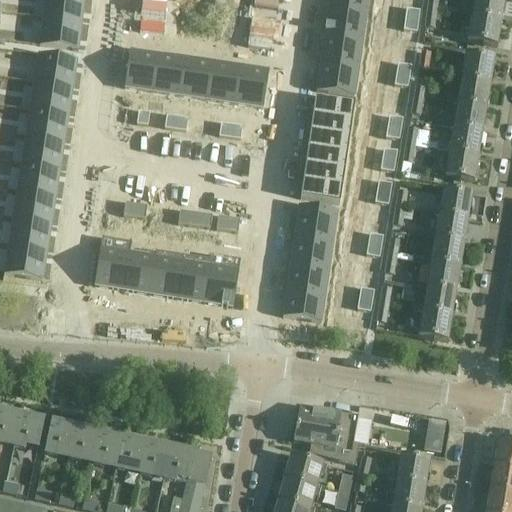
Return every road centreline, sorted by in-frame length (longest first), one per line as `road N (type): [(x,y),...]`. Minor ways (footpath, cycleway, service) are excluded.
road 1 (residential): [(258,365),(258,306),(308,0)]
road 2 (residential): [(115,0),(65,349)]
road 3 (residential): [(511,174),(475,395)]
road 4 (residential): [(475,395),(258,365)]
road 5 (residential): [(258,365),(65,349)]
road 6 (residential): [(258,365),(235,511)]
